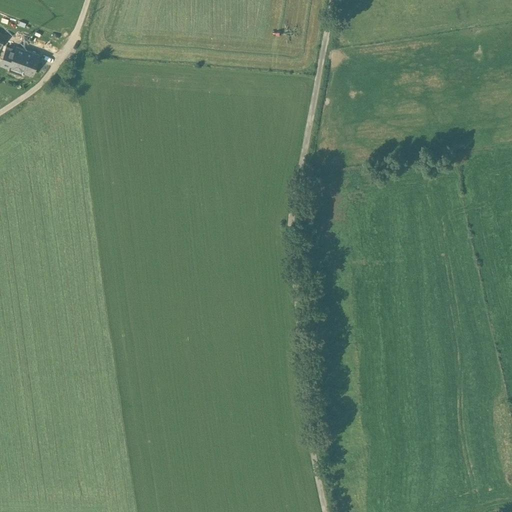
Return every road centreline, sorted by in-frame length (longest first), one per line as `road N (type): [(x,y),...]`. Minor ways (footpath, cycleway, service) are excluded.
road 1 (residential): [(328,511),(309,429),(290,220),(335,0)]
road 2 (residential): [(0,114),(64,56),(88,0)]
